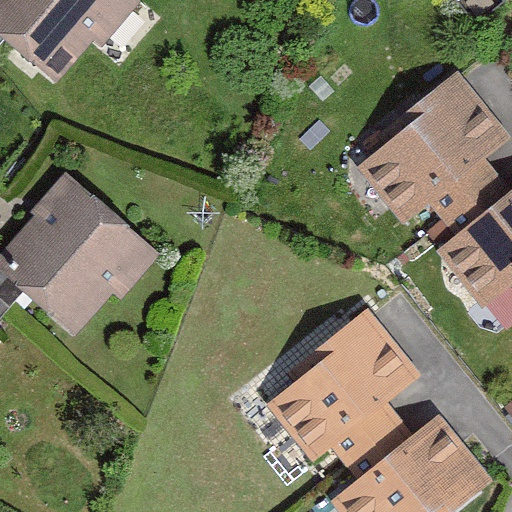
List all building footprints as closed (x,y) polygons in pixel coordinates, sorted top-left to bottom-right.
[(141,6),(134,0),(0,0),(0,32),(8,40),(57,84),(94,43),(102,49),(141,6)] [(387,147),(358,170),(404,228),(430,207),(488,162),(511,142),(511,140),(459,73),(379,137),(387,147)] [(430,207),(458,241),(511,198),(511,192),(488,162),(430,207)] [(36,217),(0,257),(0,265),(28,290),(79,335),(114,297),(121,303),(162,258),(67,174),(31,213),(36,217)] [(511,295),(511,198),(458,241),(438,257),(483,314),(510,293),(511,295)] [(0,321),(28,290),(0,265),(0,321)] [(296,385),(267,408),(313,466),(333,451),(390,405),(423,380),(368,311),(288,374),(296,385)] [(333,451),(359,484),(416,438),(390,405),(333,451)] [(459,511),(494,485),(441,419),(416,438),(359,484),(333,504),(338,511),(459,511)]
